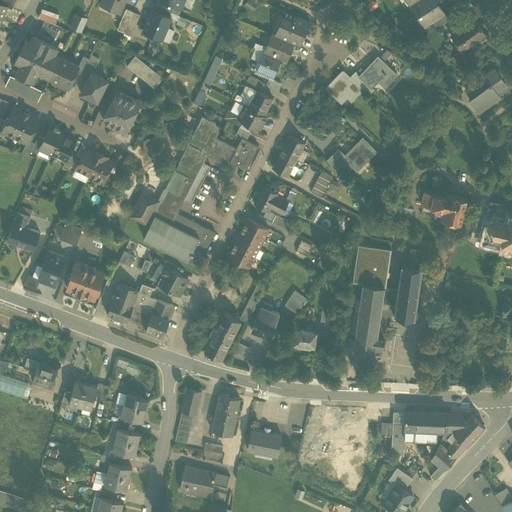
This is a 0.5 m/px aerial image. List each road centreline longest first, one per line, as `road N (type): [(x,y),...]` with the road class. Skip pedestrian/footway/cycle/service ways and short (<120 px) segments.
road 1 (residential): [(172,359),(258,164),(320,55),(347,26)]
road 2 (secondary): [(511,398),(296,390),(172,359)]
road 3 (secondary): [(172,359),(0,295)]
road 4 (residential): [(148,511),(172,359)]
road 5 (unclassified): [(425,511),(511,407)]
road 6 (residential): [(0,85),(118,142)]
